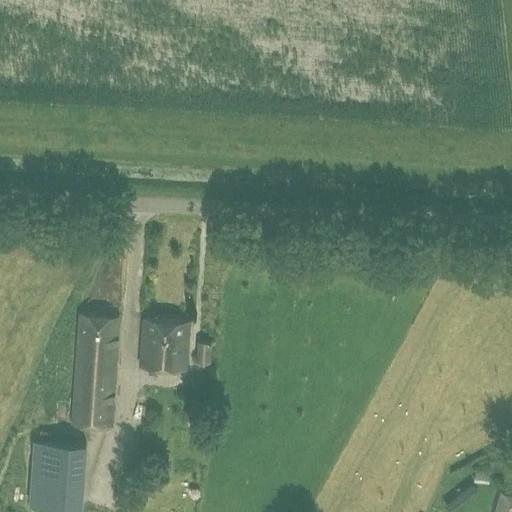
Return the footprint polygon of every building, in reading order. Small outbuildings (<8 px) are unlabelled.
[(72,422),(111,425),(120,316),(81,313),(72,422)] [(190,320),(145,316),(140,364),(186,368),(190,320)] [(196,340),(194,360),(211,362),(214,342),(196,340)] [(31,504),(83,507),(87,443),(35,439),(31,504)] [(511,511),(511,494),(501,492),(495,511),(511,511)]
